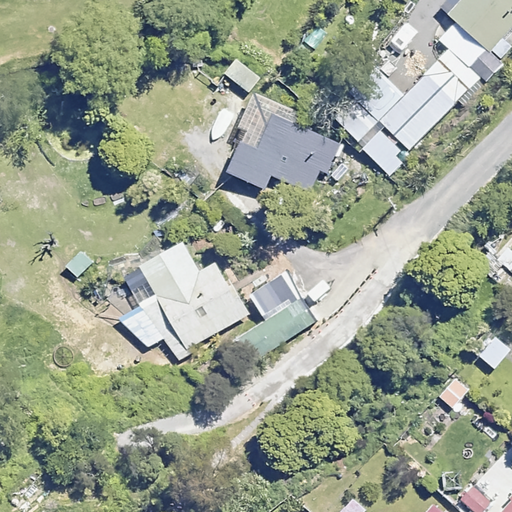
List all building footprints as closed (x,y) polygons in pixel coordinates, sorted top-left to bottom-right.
[(511,27),(511,0),(460,0),(432,31),(451,48),(427,75),(458,104),(495,63),(487,56),(511,27)] [(261,77),(237,59),(226,74),(250,92),(261,77)] [(352,95),(383,123),(405,99),(374,71),(352,95)] [(458,104),(427,75),(405,99),(383,123),(414,152),(458,104)] [(342,147),(266,105),(242,148),(276,166),(272,173),(315,197),(342,147)] [(202,271),(181,237),(123,273),(176,359),(249,313),(217,261),(202,271)] [(318,322),(286,270),(247,295),(279,346),(318,322)] [(511,346),(494,334),(479,354),(495,366),(511,346)] [(470,388),(452,372),(434,391),(452,407),(470,388)] [(193,482),(162,481),(161,505),(192,506),(193,482)] [(511,511),(511,495),(510,498),(511,501),(501,511),(511,511)] [(361,511),(364,509),(352,497),(338,511),(361,511)]
